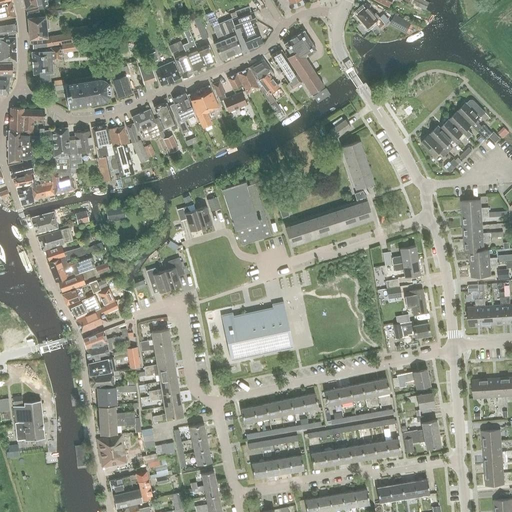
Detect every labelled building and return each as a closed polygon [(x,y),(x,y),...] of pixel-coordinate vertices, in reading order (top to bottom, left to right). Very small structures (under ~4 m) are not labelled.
[(23,0),(25,8),(26,8),(37,6),(35,0),(23,0)] [(36,0),(38,8),(49,6),(46,0),(36,0)] [(404,0),(425,10),(429,4),(420,0),(404,0)] [(11,1),(0,3),(0,19),(15,17),(11,1)] [(37,6),(26,8),(27,14),(38,12),(37,6)] [(374,15),(366,6),(356,15),(368,28),(375,23),(379,28),(385,23),(376,13),(374,15)] [(238,17),(251,13),(248,7),(235,12),(237,16),(238,17)] [(211,23),(217,21),(213,11),(205,14),(209,24),(211,23)] [(241,33),(248,49),(262,43),(255,27),(253,23),(256,22),(253,12),(251,13),(238,17),(237,16),(232,18),(236,29),(240,27),(242,32),(241,33)] [(406,33),(411,23),(395,14),(389,24),(406,33)] [(200,15),(193,18),(194,20),(202,39),(208,37),(200,15)] [(46,46),(47,46),(75,41),(89,38),(87,26),(69,29),(70,34),(47,38),(47,29),(49,29),(48,16),(27,18),(29,39),(33,39),(33,47),(46,47),(46,46)] [(217,21),(231,56),(241,51),(234,35),(232,28),(235,27),(231,18),(218,23),(217,21)] [(17,32),(16,20),(0,22),(0,34),(15,33),(17,32)] [(221,60),(231,56),(217,21),(211,23),(219,41),(214,43),(221,60)] [(94,34),(102,32),(100,23),(91,25),(94,34)] [(182,45),(186,54),(193,72),(205,67),(197,49),(188,29),(183,31),(188,43),(182,45)] [(298,73),(303,81),(311,93),(323,85),(305,57),(316,50),(304,31),(296,36),(291,39),(292,39),(284,44),(291,56),(287,58),(297,74),(298,73)] [(0,61),(16,61),(15,37),(0,37),(0,61)] [(62,46),(52,46),(52,45),(50,46),(50,47),(49,47),(49,48),(50,61),(52,60),(62,60),(62,56),(64,56),(64,53),(77,50),(76,41),(61,43),(62,46)] [(193,72),(186,54),(182,45),(180,41),(169,46),(172,53),(177,51),(179,54),(181,53),(182,56),(175,59),(182,77),(191,73),(193,72)] [(197,49),(205,67),(216,62),(208,45),(197,49)] [(40,82),(50,82),(50,77),(53,77),(53,72),(55,72),(54,65),(53,65),(52,60),(50,61),(49,48),(48,48),(48,51),(32,52),(32,61),(32,66),(33,66),(33,74),(39,73),(40,82)] [(283,63),(287,60),(281,50),(270,56),(271,58),(280,70),(280,69),(285,66),(283,63)] [(151,63),(158,60),(155,52),(148,55),(151,63)] [(258,78),(270,69),(263,59),(249,67),(257,80),(259,78),(258,78)] [(287,80),(296,75),(287,60),(283,63),(285,66),(280,69),(280,70),(287,80)] [(161,85),(180,77),(173,61),(154,69),(161,85)] [(0,73),(12,73),(12,71),(13,70),(13,67),(12,65),(12,63),(0,63),(0,73)] [(144,85),(156,80),(150,63),(138,67),(144,85)] [(247,93),(259,87),(260,87),(249,67),(237,73),(239,77),(247,93)] [(112,78),(118,96),(125,93),(125,94),(129,93),(129,92),(131,91),(123,68),(105,74),(107,80),(112,78)] [(259,78),(257,80),(260,85),(260,86),(260,87),(259,87),(275,113),(280,109),(281,109),(270,92),(278,86),(271,77),(274,74),(270,69),(258,78),(259,78)] [(292,88),(303,81),(298,73),(297,74),(296,75),(287,80),(288,83),(285,86),(288,91),(292,88)] [(0,94),(8,94),(9,74),(2,74),(2,77),(0,76),(0,94)] [(233,89),(242,85),(238,77),(236,74),(227,78),(233,89)] [(68,107),(69,106),(100,101),(104,100),(107,97),(109,94),(110,90),(110,87),(108,83),(105,80),(102,78),(98,78),(64,83),(64,85),(65,92),(68,107)] [(213,84),(218,96),(224,93),(219,81),(213,84)] [(55,93),(65,92),(64,85),(54,86),(55,93)] [(202,128),(211,124),(206,112),(218,107),(209,85),(188,94),(202,128)] [(326,87),(313,96),(314,97),(315,99),(316,102),(317,102),(330,93),(326,87)] [(223,99),(228,111),(246,104),(240,91),(226,97),(224,93),(218,96),(220,101),(223,99)] [(182,133),(189,130),(184,120),(188,118),(188,115),(193,112),(185,94),(172,99),(173,101),(169,103),(182,133)] [(469,100),(466,103),(466,102),(457,111),(471,125),(481,135),(484,139),(485,140),(492,133),(483,125),(481,127),(476,121),(485,112),(473,100),(472,100),(471,100),(470,100),(469,100)] [(154,107),(158,117),(163,128),(169,125),(173,129),(177,128),(166,103),(164,104),(163,103),(154,107)] [(9,130),(20,132),(33,134),(32,133),(33,128),(33,120),(44,120),(44,110),(23,110),(23,108),(10,107),(9,130)] [(158,129),(154,119),(150,109),(132,117),(138,133),(140,132),(143,137),(150,134),(152,139),(161,135),(158,129)] [(275,113),(274,113),(279,120),(285,116),(280,109),(275,113)] [(467,129),(471,125),(457,111),(449,119),(463,134),(468,139),(472,134),(467,129)] [(164,130),(163,128),(158,117),(154,119),(158,129),(161,135),(163,139),(166,138),(162,130),(164,130)] [(344,120),(341,117),(332,123),(335,127),(329,130),(330,131),(326,134),(332,143),(337,140),(335,138),(350,127),(345,119),(344,120)] [(459,137),(463,134),(449,119),(440,128),(438,125),(452,140),(457,145),(462,140),(459,137)] [(126,126),(132,142),(140,139),(139,138),(137,138),(132,123),(126,126)] [(96,146),(97,157),(106,156),(104,144),(111,143),(106,125),(92,127),(96,146)] [(448,144),(452,140),(438,125),(429,134),(448,153),(452,148),(448,144)] [(129,143),(127,134),(126,134),(124,126),(117,128),(117,127),(109,129),(109,130),(108,130),(112,147),(120,177),(134,173),(132,165),(126,144),(129,143)] [(70,172),(70,168),(70,155),(70,154),(68,127),(51,129),(51,130),(44,130),(44,128),(40,129),(39,141),(52,139),(54,156),(51,156),(49,162),(49,164),(51,173),(70,172)] [(9,130),(8,163),(20,161),(20,159),(27,159),(33,157),(33,155),(35,155),(35,144),(37,144),(39,136),(29,136),(29,135),(20,134),(20,132),(9,130)] [(70,168),(75,168),(77,168),(77,163),(82,162),(81,153),(87,152),(93,152),(90,130),(75,132),(75,136),(69,137),(71,154),(71,155),(70,155),(70,168)] [(443,157),(448,153),(429,134),(421,143),(435,157),(439,153),(443,157)] [(166,138),(163,139),(168,152),(176,148),(171,136),(166,138)] [(132,142),(136,154),(145,150),(140,139),(132,142)] [(345,158),(363,153),(359,141),(341,147),(345,158)] [(351,176),(369,170),(363,153),(345,158),(351,176)] [(106,156),(97,157),(97,158),(101,181),(111,179),(106,156)] [(456,167),(459,164),(455,160),(454,158),(451,161),(456,167)] [(14,177),(31,173),(33,172),(29,159),(23,161),(22,162),(8,165),(11,178),(14,177)] [(369,170),(351,176),(355,187),(352,188),(355,199),(362,196),(363,197),(365,196),(361,186),(373,182),(369,170)] [(74,189),(70,173),(70,172),(51,173),(55,194),(74,189)] [(30,184),(33,199),(46,196),(44,187),(45,187),(44,184),(41,184),(36,185),(35,181),(32,181),(31,173),(14,177),(15,180),(13,180),(15,187),(16,187),(30,184)] [(44,187),(46,196),(54,194),(51,177),(40,180),(41,184),(44,184),(45,187),(44,187)] [(247,185),(246,181),(221,189),(234,230),(236,230),(241,245),(273,235),(256,182),(247,185)] [(34,201),(33,199),(30,184),(16,187),(21,205),(34,201)] [(0,196),(1,199),(9,196),(7,189),(0,191),(0,196)] [(211,211),(220,208),(217,197),(207,200),(211,211)] [(358,223),(372,218),(366,200),(352,205),(358,223)] [(480,200),(461,201),(462,214),(489,212),(488,207),(480,208),(480,200)] [(282,218),(289,215),(285,203),(278,205),(282,218)] [(345,227),(358,223),(352,205),(339,209),(345,227)] [(200,228),(195,210),(190,211),(186,206),(177,209),(181,221),(186,219),(190,231),(200,228)] [(195,210),(200,228),(212,224),(206,206),(195,210)] [(120,220),(119,217),(125,216),(124,207),(116,208),(105,210),(106,217),(107,217),(107,219),(113,218),(114,221),(120,220)] [(331,232),(345,227),(339,209),(325,214),(331,232)] [(77,224),(89,221),(86,211),(75,213),(77,224)] [(36,233),(58,228),(54,212),(31,218),(36,233)] [(489,212),(462,214),(463,227),(481,225),(481,218),(489,217),(489,212)] [(318,236),(331,232),(325,214),(312,218),(318,236)] [(304,240),(318,236),(312,218),(299,223),(304,240)] [(299,223),(285,227),(291,245),(304,240),(299,223)] [(481,225),(463,227),(464,239),(490,237),(490,233),(482,233),(481,225)] [(42,250),(50,248),(73,240),(69,227),(37,236),(42,250)] [(490,237),(464,239),(465,252),(470,252),(470,251),(483,251),(483,250),(483,243),(491,242),(490,237)] [(87,247),(89,252),(100,249),(103,248),(101,242),(87,247)] [(61,245),(45,251),(48,261),(65,256),(66,260),(89,252),(87,247),(86,244),(79,247),(63,252),(61,245)] [(392,265),(417,260),(415,245),(400,248),(401,256),(391,257),(390,252),(383,253),(385,265),(392,264),(392,265)] [(483,251),(470,251),(470,252),(471,264),(497,262),(497,258),(489,258),(488,250),(483,250),(483,251)] [(66,260),(65,256),(48,261),(49,261),(47,262),(51,270),(53,270),(57,281),(58,281),(80,272),(95,266),(91,256),(71,264),(71,265),(68,267),(66,260)] [(163,271),(169,289),(180,285),(177,274),(184,272),(179,257),(168,261),(170,269),(163,271)] [(417,260),(392,265),(393,271),(403,269),(405,277),(420,275),(417,260)] [(98,274),(109,270),(106,262),(95,266),(98,274)] [(497,262),(471,264),(472,277),(490,276),(489,268),(498,267),(497,262)] [(169,289),(163,271),(159,272),(155,268),(146,271),(150,283),(155,281),(159,292),(169,289)] [(62,292),(85,283),(80,272),(58,281),(62,292)] [(104,279),(97,283),(100,289),(107,285),(104,279)] [(387,288),(399,286),(398,279),(385,281),(387,288)] [(100,289),(97,283),(96,280),(89,283),(93,293),(100,290),(100,289)] [(137,289),(145,285),(143,280),(135,283),(137,289)] [(85,283),(62,292),(62,293),(61,293),(61,294),(66,305),(79,299),(77,293),(83,291),(81,286),(85,285),(85,283)] [(399,286),(387,288),(388,299),(401,297),(399,286)] [(99,293),(104,305),(114,301),(108,289),(99,293)] [(426,312),(422,289),(409,291),(409,292),(405,293),(407,308),(412,307),(413,314),(426,312)] [(68,306),(75,320),(85,315),(101,309),(100,307),(94,295),(68,306)] [(494,324),(507,323),(505,297),(500,297),(500,306),(493,306),(494,324)] [(494,324),(493,306),(485,307),(484,298),(479,299),(481,325),(494,324)] [(469,326),(481,325),(479,299),(475,299),(475,307),(467,308),(469,326)] [(106,321),(103,313),(117,306),(114,301),(104,305),(100,307),(101,309),(85,315),(75,320),(81,331),(106,321)] [(232,312),(221,315),(230,359),(230,361),(263,353),(293,347),(292,346),(283,301),(271,304),(272,307),(235,315),(233,315),(232,312)] [(405,323),(400,324),(402,333),(402,337),(407,336),(407,334),(414,332),(415,337),(430,335),(428,322),(413,325),(412,322),(405,323)] [(400,323),(393,324),(395,338),(402,337),(402,333),(400,324),(400,323)] [(151,332),(152,340),(149,340),(150,345),(153,344),(160,343),(170,341),(168,329),(151,332)] [(119,336),(106,338),(104,331),(83,339),(85,347),(111,342),(110,341),(123,339),(122,335),(120,335),(120,336),(119,336)] [(163,355),(172,354),(170,341),(160,343),(153,344),(150,345),(150,350),(154,349),(155,357),(163,355)] [(111,342),(85,347),(86,349),(88,361),(109,356),(108,350),(113,349),(111,342)] [(121,357),(128,356),(128,352),(127,349),(113,352),(114,355),(112,355),(112,358),(113,359),(121,357)] [(165,368),(174,366),(172,354),(163,355),(155,357),(157,364),(153,365),(154,370),(157,369),(165,368)] [(128,356),(130,368),(134,367),(140,367),(138,355),(128,356)] [(115,369),(114,367),(113,359),(112,358),(88,363),(89,374),(115,369)] [(158,374),(160,381),(177,379),(174,366),(165,368),(157,369),(154,370),(155,375),(158,374)] [(91,387),(114,386),(113,377),(120,377),(119,370),(115,371),(115,369),(89,374),(91,387)] [(430,385),(426,369),(397,375),(397,378),(399,386),(405,385),(404,382),(414,380),(416,388),(430,385)] [(496,397),(506,396),(505,377),(494,378),(496,397)] [(386,378),(374,380),(377,395),(389,393),(386,378)] [(484,379),(485,398),(496,397),(494,378),(484,379)] [(177,379),(160,381),(161,389),(157,390),(158,395),(162,394),(169,393),(179,391),(177,379)] [(472,380),(474,398),(485,398),(484,379),(472,380)] [(377,395),(374,380),(361,383),(365,398),(377,395)] [(349,385),(352,401),(365,398),(361,383),(349,385)] [(114,386),(91,387),(97,387),(98,405),(116,403),(115,392),(116,391),(116,394),(120,394),(120,392),(136,391),(136,385),(115,386),(114,386)] [(337,388),(340,403),(352,401),(349,385),(337,388)] [(340,403),(337,388),(324,391),(328,406),(340,403)] [(171,405),(181,403),(179,391),(169,393),(162,394),(164,406),(171,405)] [(409,396),(410,402),(417,400),(419,408),(421,408),(421,413),(431,411),(430,406),(434,405),(431,392),(409,396)] [(315,393),(302,395),(305,410),(318,408),(315,393)] [(0,396),(0,408),(11,407),(9,395),(0,396)] [(305,410),(302,395),(290,398),(293,413),(305,410)] [(13,405),(22,404),(21,396),(12,397),(13,405)] [(290,398),(278,401),(281,416),(293,413),(290,398)] [(44,438),(40,401),(24,403),(24,406),(13,407),(15,423),(17,440),(25,439),(25,440),(44,438)] [(281,416),(278,401),(265,403),(269,418),(281,416)] [(183,416),(181,403),(171,405),(164,406),(165,414),(161,415),(162,420),(183,416)] [(253,406),(256,421),(269,418),(265,403),(253,406)] [(99,420),(135,418),(134,412),(115,413),(115,406),(98,407),(99,420)] [(256,421),(253,406),(241,409),(244,424),(256,421)] [(135,418),(99,420),(100,434),(117,433),(116,426),(135,424),(135,418)] [(411,438),(438,433),(436,420),(421,422),(422,430),(416,431),(416,430),(403,432),(404,439),(411,438)] [(189,427),(191,440),(206,437),(204,424),(189,427)] [(482,442),(501,441),(500,429),(481,431),(482,442)] [(411,438),(404,439),(406,452),(414,451),(412,443),(418,442),(418,443),(424,442),(426,449),(441,446),(438,433),(411,438)] [(126,462),(121,434),(97,439),(96,439),(101,467),(102,467),(101,467),(126,462)] [(206,437),(191,440),(194,452),(209,449),(206,437)] [(385,440),(388,456),(400,453),(398,438),(385,440)] [(388,456),(385,440),(373,442),(375,458),(388,456)] [(501,441),(482,442),(483,453),(502,451),(501,441)] [(375,458),(373,442),(360,445),(363,460),(375,458)] [(363,460),(360,445),(348,447),(351,462),(363,460)] [(336,449),(338,464),(351,462),(348,447),(336,449)] [(194,452),(196,464),(211,461),(209,449),(194,452)] [(324,451),(326,466),(338,464),(336,449),(324,451)] [(313,468),(326,466),(324,451),(311,453),(313,468)] [(502,451),(483,453),(484,464),(502,462),(502,451)] [(301,455),(288,457),(291,472),(304,470),(301,455)] [(291,472),(288,457),(276,459),(279,474),(291,472)] [(156,478),(166,476),(168,475),(165,459),(147,463),(149,467),(149,468),(155,467),(156,474),(150,475),(151,479),(156,478)] [(264,461),(263,459),(259,459),(259,462),(251,463),(254,478),(266,476),(264,461)] [(279,474),(276,459),(264,461),(266,476),(279,474)] [(485,474),(503,473),(502,462),(484,464),(485,474)] [(146,471),(135,473),(136,474),(137,481),(148,479),(146,471)] [(201,474),(204,485),(216,483),(213,471),(201,474)] [(503,473),(485,474),(485,485),(504,484),(503,473)] [(122,477),(109,480),(116,507),(127,504),(142,501),(137,481),(136,474),(122,478),(122,477)] [(166,476),(156,478),(157,484),(167,482),(166,476)] [(137,481),(142,501),(153,498),(148,479),(137,481)] [(416,496),(429,494),(426,479),(414,481),(416,496)] [(401,483),(404,498),(416,496),(414,481),(401,483)] [(204,485),(197,486),(197,487),(198,491),(204,490),(206,497),(218,494),(216,483),(204,485)] [(404,498),(401,483),(389,485),(392,500),(404,498)] [(392,500),(389,485),(376,487),(379,502),(392,500)] [(354,491),(356,506),(369,504),(367,489),(354,491)] [(182,491),(171,494),(174,510),(185,507),(182,491)] [(348,508),(356,506),(354,491),(342,493),(344,508),(345,511),(348,510),(348,508)] [(329,495),(332,510),(344,508),(342,493),(329,495)] [(202,510),(220,506),(218,494),(206,497),(207,504),(201,505),(202,510)] [(319,511),(324,511),(332,510),(329,495),(317,497),(319,511)] [(304,499),(306,511),(319,511),(317,497),(304,499)] [(494,511),(511,509),(511,498),(493,500),(494,511)] [(150,511),(149,506),(138,509),(137,503),(132,504),(133,506),(128,507),(127,504),(116,507),(116,511),(150,511)]
